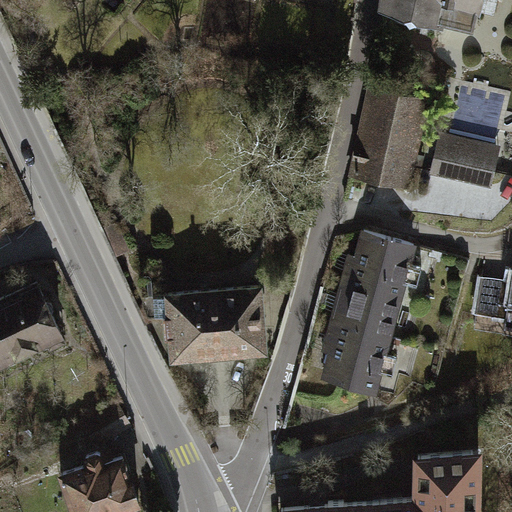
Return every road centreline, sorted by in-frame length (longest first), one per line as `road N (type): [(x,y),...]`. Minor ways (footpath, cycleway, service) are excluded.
road 1 (residential): [(197,494),(240,476),(264,436),(336,209),(369,0)]
road 2 (tertiary): [(197,494),(67,216)]
road 3 (tertiary): [(67,216),(0,70)]
